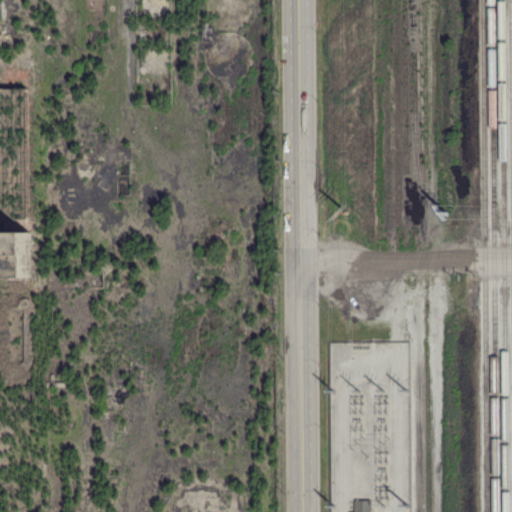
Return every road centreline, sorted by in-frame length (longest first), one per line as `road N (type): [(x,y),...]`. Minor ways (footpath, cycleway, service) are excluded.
road 1 (primary): [(301,0),(305,511)]
road 2 (residential): [(304,263),(511,264)]
